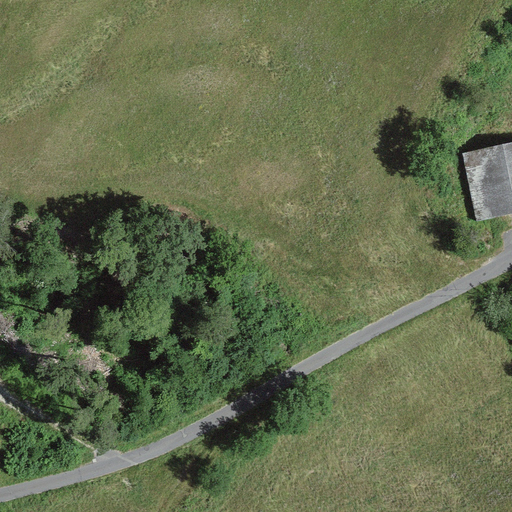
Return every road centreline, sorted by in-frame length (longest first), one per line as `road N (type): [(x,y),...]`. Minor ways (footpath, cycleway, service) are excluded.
road 1 (residential): [(511,264),(413,309),(163,447),(0,494)]
road 2 (track): [(122,462),(0,390)]
